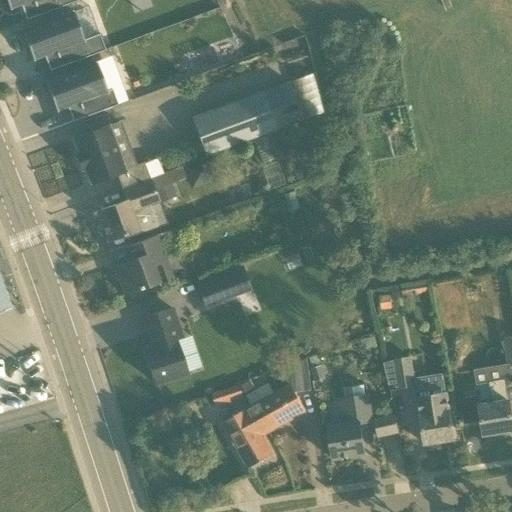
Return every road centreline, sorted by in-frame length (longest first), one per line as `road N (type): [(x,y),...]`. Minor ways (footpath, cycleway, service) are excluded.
road 1 (secondary): [(120,511),(0,173)]
road 2 (residential): [(355,511),(511,486)]
